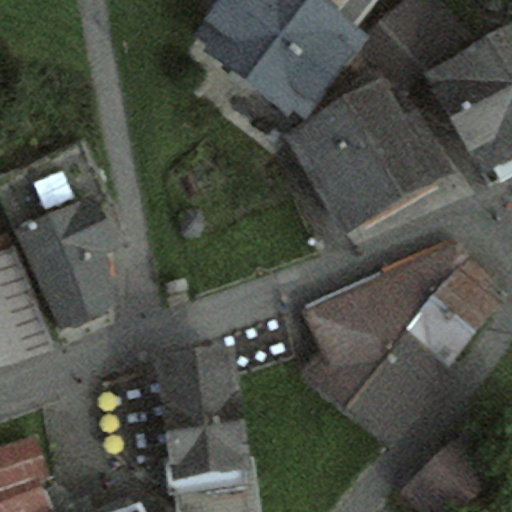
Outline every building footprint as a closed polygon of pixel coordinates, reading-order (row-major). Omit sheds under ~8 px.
[(239,0),(208,43),(221,53),(217,57),(287,111),(291,106),(302,115),(354,47),(348,42),(375,6),(367,0),(239,0)] [(459,32),(430,0),(418,0),(361,50),(398,88),(459,32)] [(511,27),(509,23),(435,67),(445,84),(441,86),(488,167),(511,153),(511,27)] [(337,228),(432,173),(411,136),(421,130),(412,113),(370,79),(306,126),(314,137),(293,149),(337,228)] [(0,181),(0,201),(57,327),(110,303),(110,252),(91,211),(110,204),(83,144),(0,181)] [(326,370),(358,398),(469,263),(458,249),(309,317),(331,364),(326,370)] [(0,361),(44,344),(11,255),(0,259),(0,361)] [(469,263),(358,398),(391,424),(487,308),(473,296),(487,279),(469,263)] [(254,511),(248,465),(242,466),(229,369),(162,379),(181,511),(254,511)] [(477,429),(453,452),(486,485),(509,462),(477,429)] [(0,511),(43,511),(33,484),(47,479),(33,443),(0,453),(0,511)] [(457,511),(486,485),(453,452),(406,499),(418,511),(457,511)]
